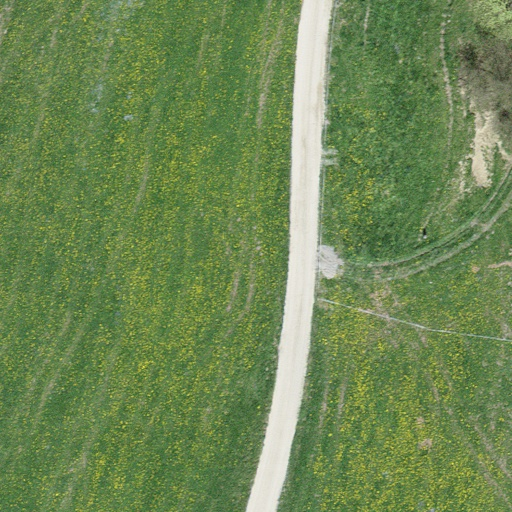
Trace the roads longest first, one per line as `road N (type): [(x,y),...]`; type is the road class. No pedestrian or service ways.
road 1 (unclassified): [(249,511),(266,461),(280,350),(308,0)]
road 2 (track): [(284,272),(372,274),(439,250),(474,217),(511,154)]
